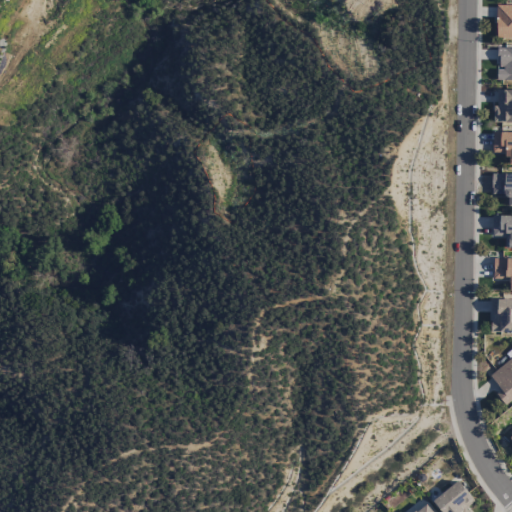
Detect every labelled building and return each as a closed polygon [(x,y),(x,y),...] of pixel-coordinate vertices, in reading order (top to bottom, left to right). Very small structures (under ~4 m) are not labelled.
[(511,5),(495,6),(496,39),(511,39),(511,5)] [(511,80),(511,48),(498,49),(498,70),(497,70),(497,80),(511,80)] [(494,123),(511,123),(511,90),(495,90),(494,123)] [(511,132),(492,133),(492,153),(507,153),(507,165),(511,165),(511,132)] [(508,207),(511,207),(511,174),(491,175),(491,195),(507,195),(508,207)] [(505,250),(511,249),(511,216),(491,217),(492,237),(505,237),(505,250)] [(509,292),(511,291),(511,259),(493,260),(493,280),(509,280),(509,292)] [(511,333),(511,300),(490,301),(491,334),(511,333)] [(511,357),(489,376),(500,390),(495,394),(505,406),(511,400),(511,357)] [(467,511),(465,509),(474,501),(456,481),(432,502),(440,511),(467,511)]
